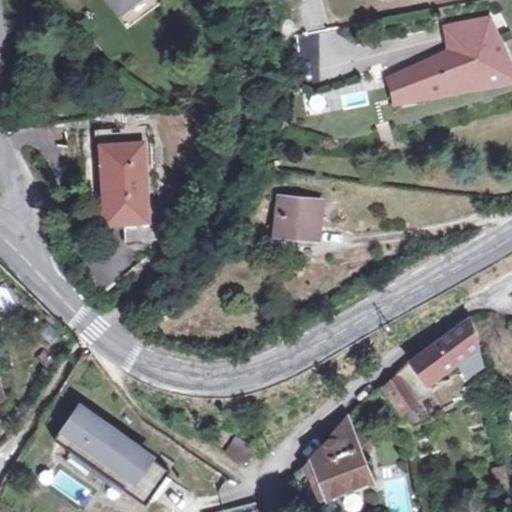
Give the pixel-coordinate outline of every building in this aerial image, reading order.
[(123,0),(132,14),(152,0),(123,0)] [(163,0),(152,0),(132,14),(148,35),(175,17),(163,0)] [(414,67),(423,96),(511,77),(511,66),(488,16),(445,24),(450,54),(414,67)] [(148,59),(126,27),(100,44),(121,76),(148,59)] [(423,96),(414,67),(388,77),(397,102),(423,96)] [(99,144),(121,141),(119,129),(98,132),(99,144)] [(116,157),(116,191),(116,230),(156,230),(157,189),(157,159),(116,157)] [(282,197),(278,236),(321,240),(322,219),(340,219),(341,200),(282,197)] [(427,383),(454,363),(465,377),(484,364),(473,313),(413,363),(427,383)] [(0,407),(11,400),(0,384),(0,407)] [(64,441),(80,452),(85,446),(137,483),(133,490),(155,506),(179,472),(88,408),(64,441)] [(307,466),(320,503),(373,480),(362,459),(370,450),(355,434),(350,421),(307,466)] [(259,454),(241,443),(232,454),(251,465),(259,454)] [(80,452),(75,459),(128,496),(133,490),(137,483),(85,446),(80,452)] [(507,467),(493,470),(498,495),(511,493),(507,467)]
